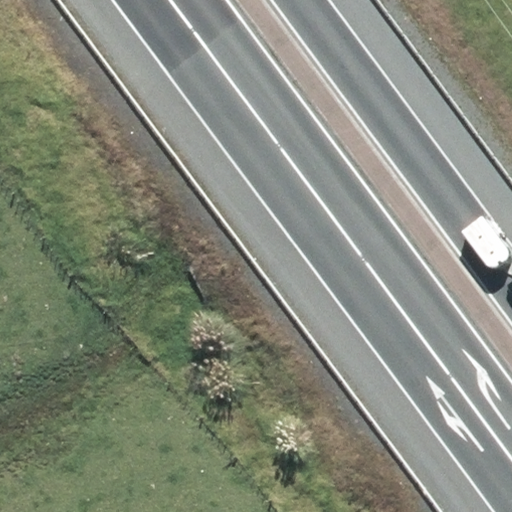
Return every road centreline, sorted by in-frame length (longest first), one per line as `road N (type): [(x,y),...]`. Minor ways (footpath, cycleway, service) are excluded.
road 1 (trunk): [(511,467),(162,0)]
road 2 (trunk): [(304,0),(511,280)]
